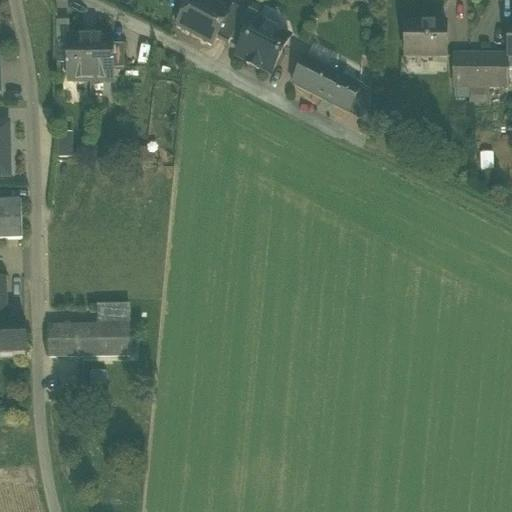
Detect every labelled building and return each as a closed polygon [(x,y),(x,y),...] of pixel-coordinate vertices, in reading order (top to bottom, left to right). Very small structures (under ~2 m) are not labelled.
[(213,46),(214,47),(218,40),(232,14),(230,13),(205,0),(190,0),(190,2),(183,4),(181,9),(183,15),(176,27),(213,46)] [(229,45),(231,42),(248,15),(234,7),(230,13),(232,14),(218,40),(229,45)] [(265,9),(261,17),(258,23),(282,35),(289,22),(265,9)] [(250,11),(248,15),(231,42),(243,48),(247,41),(257,23),(258,23),(261,17),(250,11)] [(261,70),(272,76),(290,40),(282,35),(258,23),(257,23),(247,41),(243,48),(238,58),(249,64),(247,66),(259,73),(261,70)] [(57,25),(57,41),(69,41),(69,39),(69,25),(57,25)] [(406,60),(446,60),(446,26),(406,26),(406,60)] [(113,38),(91,39),(92,83),(113,83),(113,70),(113,46),(113,38)] [(70,83),(92,83),(91,39),(69,39),(69,41),(70,65),(70,83)] [(70,65),(69,41),(57,41),(58,65),(70,65)] [(314,45),(307,59),(331,71),(337,58),(314,45)] [(113,70),(125,70),(125,46),(113,46),(113,70)] [(455,89),(469,89),(469,57),(455,57),(455,89)] [(499,58),(469,57),(469,89),(489,90),(499,90),(499,58)] [(293,87),(348,115),(362,87),(331,71),(307,59),(293,87)] [(454,60),(431,61),(432,72),(455,71),(454,60)] [(370,127),(371,91),(362,87),(348,115),(356,119),(370,127)] [(489,90),(469,89),(469,107),(489,107),(489,90)] [(351,128),(370,138),(370,127),(356,119),(351,128)] [(0,125),(0,177),(9,177),(9,152),(6,152),(5,144),(9,144),(8,125),(0,125)] [(73,134),(57,135),(58,160),(73,159),(73,134)] [(148,149),(133,148),(132,166),(148,166),(148,149)] [(495,171),(494,153),(480,154),(481,171),(495,171)] [(0,241),(23,241),(22,203),(3,203),(0,203),(0,241)] [(0,354),(25,354),(27,354),(26,325),(7,326),(6,280),(0,279),(0,354)] [(100,308),(100,328),(130,327),(130,308),(100,308)] [(130,358),(130,327),(100,328),(49,328),(50,358),(130,358)]
